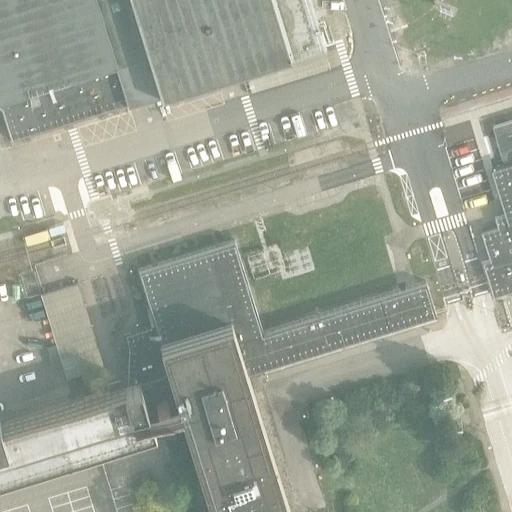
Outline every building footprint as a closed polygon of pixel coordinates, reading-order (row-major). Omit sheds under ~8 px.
[(0,0),(0,105),(11,141),(159,95),(162,103),(196,92),(194,84),(324,44),(309,0),(0,0)] [(240,73),(247,94),(331,69),(324,48),(240,73)] [(511,108),(490,115),(506,163),(511,161),(511,108)] [(481,261),(488,283),(490,291),(493,298),(511,291),(511,161),(506,163),(491,167),(505,213),(495,217),(497,225),(482,230),(490,258),(481,261)] [(289,511),(246,373),(436,314),(434,308),(426,282),(408,287),(394,293),(263,333),(235,241),(137,270),(154,324),(123,334),(126,345),(118,348),(129,385),(0,425),(0,478),(123,440),(125,448),(174,433),(168,412),(180,408),(212,511),(289,511)] [(78,283),(41,295),(40,295),(67,379),(104,368),(78,283)]
